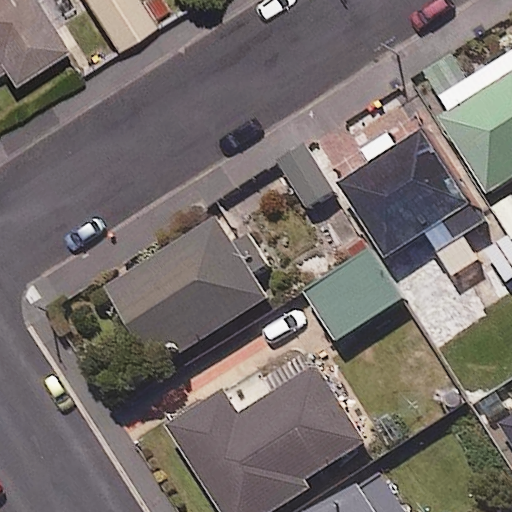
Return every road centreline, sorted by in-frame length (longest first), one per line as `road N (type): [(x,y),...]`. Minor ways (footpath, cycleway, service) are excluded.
road 1 (residential): [(0,230),(359,0)]
road 2 (residential): [(74,511),(0,394)]
